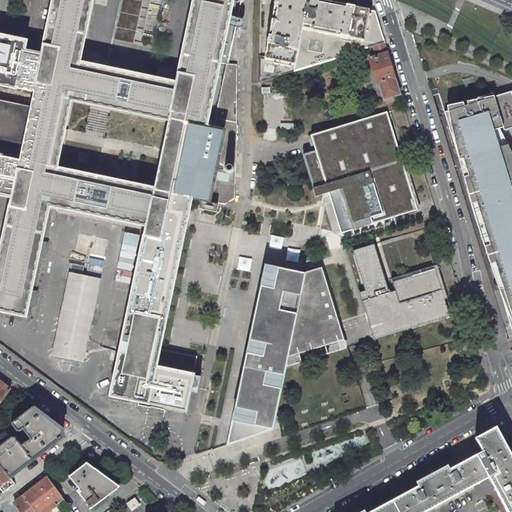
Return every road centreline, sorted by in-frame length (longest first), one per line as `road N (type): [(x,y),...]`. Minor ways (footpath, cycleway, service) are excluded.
road 1 (residential): [(244,0),(241,201),(194,429)]
road 2 (residential): [(386,0),(511,396)]
road 3 (residential): [(86,396),(121,259),(119,236),(80,224),(62,232),(38,360)]
road 4 (residential): [(199,511),(0,361)]
road 5 (residential): [(511,397),(308,511)]
road 6 (unknown): [(511,141),(495,115),(476,114),(470,128),(511,268)]
